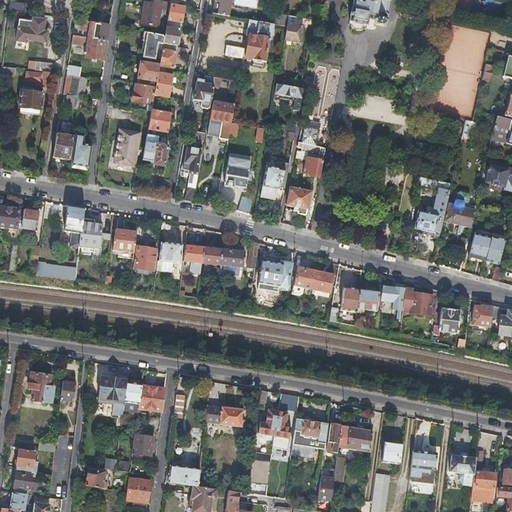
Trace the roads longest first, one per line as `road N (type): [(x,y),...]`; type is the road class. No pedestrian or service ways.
road 1 (residential): [(173,363),(448,413)]
road 2 (residential): [(511,297),(278,233)]
road 3 (residential): [(315,20),(278,233)]
road 4 (residential): [(168,209),(204,0)]
road 5 (residential): [(118,0),(88,196)]
road 6 (residential): [(89,349),(67,511)]
road 7 (residential): [(154,511),(173,363)]
